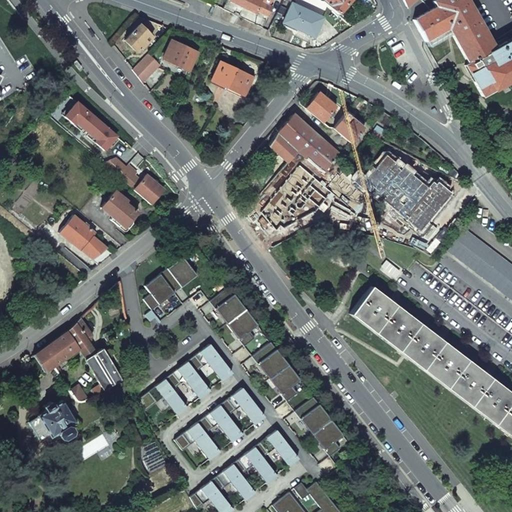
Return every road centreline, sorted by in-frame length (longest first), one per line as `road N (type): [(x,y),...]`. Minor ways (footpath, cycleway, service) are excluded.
road 1 (tertiary): [(454,511),(209,191)]
road 2 (residential): [(0,352),(209,191)]
road 3 (tertiary): [(209,191),(45,0)]
road 4 (tertiary): [(484,185),(395,106),(312,64)]
road 5 (tertiary): [(131,0),(312,64)]
road 6 (unclassified): [(484,185),(395,15)]
road 7 (residential): [(209,191),(312,64)]
